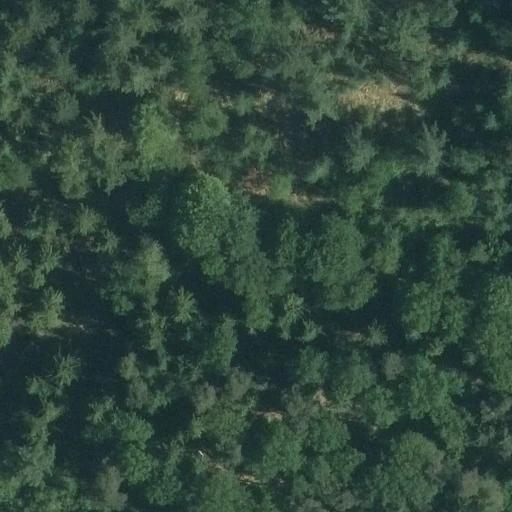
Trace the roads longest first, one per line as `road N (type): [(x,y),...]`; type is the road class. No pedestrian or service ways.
road 1 (track): [(0,167),(511,318)]
road 2 (track): [(218,0),(150,223),(0,391)]
